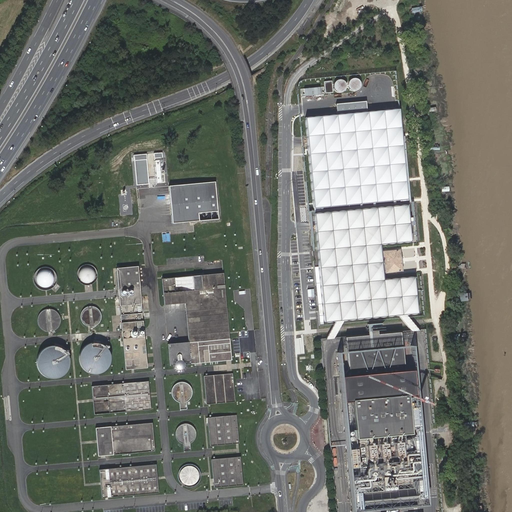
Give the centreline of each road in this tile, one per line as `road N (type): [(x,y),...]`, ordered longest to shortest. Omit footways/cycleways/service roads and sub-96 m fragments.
road 1 (motorway): [(0,197),(82,136),(247,64),(310,0)]
road 2 (tertiary): [(276,405),(249,119)]
road 3 (trunk): [(0,165),(95,0)]
road 4 (track): [(391,7),(421,193)]
road 5 (trunk): [(76,0),(0,136)]
road 6 (tertiary): [(165,0),(224,47),(249,119)]
road 7 (tertiary): [(249,119),(237,57),(207,20),(177,0)]
road 8 (motorway): [(57,0),(0,109)]
